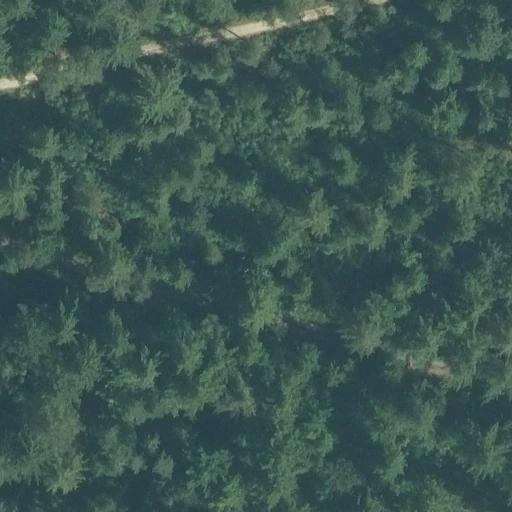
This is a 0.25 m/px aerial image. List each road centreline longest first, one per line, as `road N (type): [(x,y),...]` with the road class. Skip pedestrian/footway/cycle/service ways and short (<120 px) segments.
road 1 (track): [(511,393),(0,241)]
road 2 (track): [(375,0),(0,83)]
road 3 (track): [(79,511),(91,270)]
